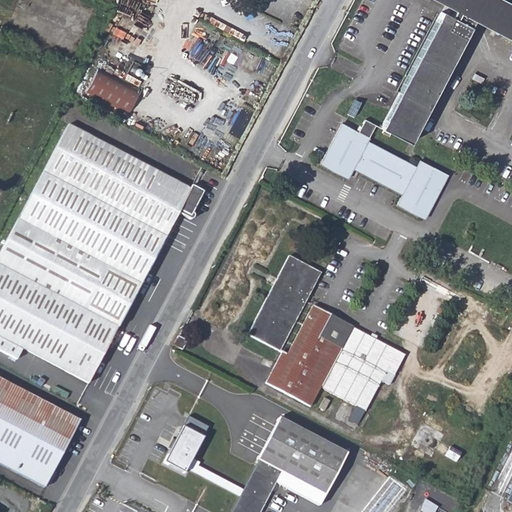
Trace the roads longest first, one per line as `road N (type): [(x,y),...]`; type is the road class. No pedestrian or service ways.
road 1 (residential): [(336,0),(67,511)]
road 2 (unknown): [(222,325),(288,191)]
